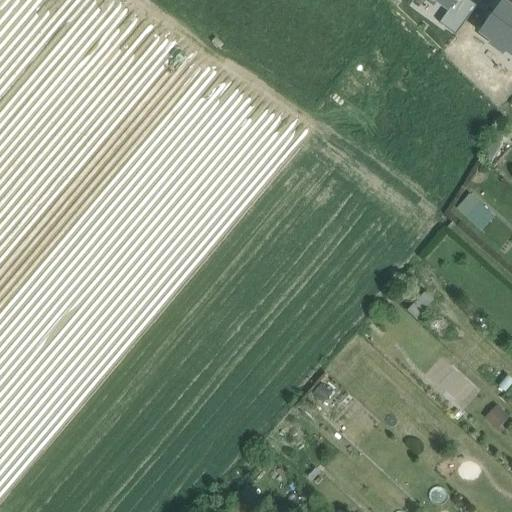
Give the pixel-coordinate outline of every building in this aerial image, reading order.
[(431,0),(449,12),(457,0),(431,0)] [(477,7),(467,0),(457,0),(449,12),(440,24),(456,36),(477,7)] [(511,9),(504,4),(481,35),(511,57),(511,9)] [(482,230),(495,215),(470,193),(457,208),(482,230)] [(429,294),(411,312),(417,318),(435,300),(429,294)]
